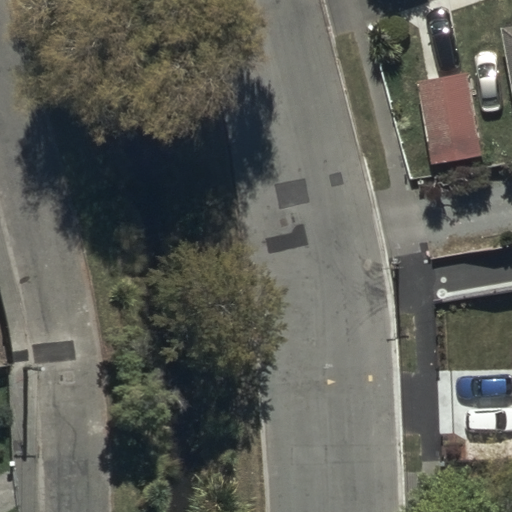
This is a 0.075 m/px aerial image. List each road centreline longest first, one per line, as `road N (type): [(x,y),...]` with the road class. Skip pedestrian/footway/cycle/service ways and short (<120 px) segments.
road 1 (residential): [(340,511),(338,386),(319,220),(267,0)]
road 2 (residential): [(72,511),(63,335),(0,86)]
